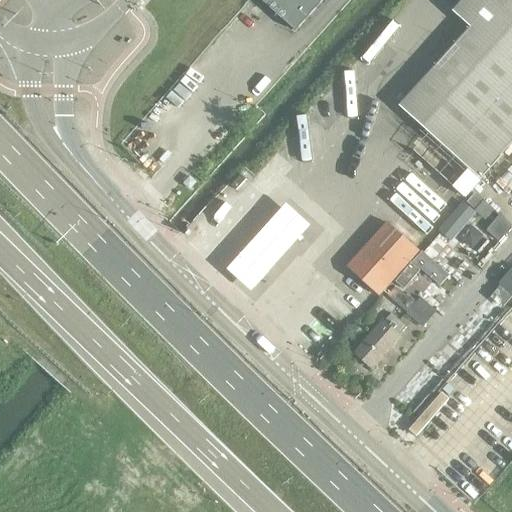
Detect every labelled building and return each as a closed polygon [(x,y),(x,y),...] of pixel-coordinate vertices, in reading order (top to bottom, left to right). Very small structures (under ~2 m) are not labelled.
[(259,0),(295,32),(324,0),(259,0)] [(480,179),(511,144),(511,0),(463,0),(453,12),(471,27),(399,107),(480,179)] [(511,164),(500,178),(511,189),(511,164)] [(236,191),(246,180),(242,176),(232,187),(236,191)] [(195,183),(191,179),(190,178),(184,185),(189,190),(195,183)] [(441,230),(485,260),(511,219),(511,217),(470,188),(441,230)] [(378,298),(384,291),(389,295),(388,296),(407,312),(415,303),(392,283),(420,251),(433,236),(427,230),(434,222),(410,200),(389,224),(387,222),(346,267),(378,298)] [(228,266),(252,288),(313,224),(289,202),(228,266)] [(511,273),(500,287),(510,295),(511,293),(511,273)] [(400,337),(399,336),(407,326),(392,313),(355,354),(371,369),(400,337)]
